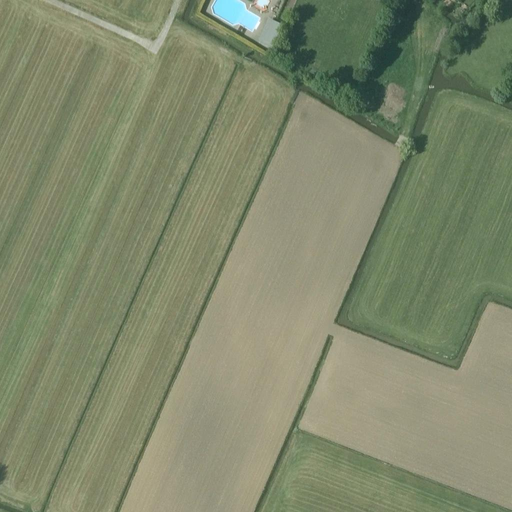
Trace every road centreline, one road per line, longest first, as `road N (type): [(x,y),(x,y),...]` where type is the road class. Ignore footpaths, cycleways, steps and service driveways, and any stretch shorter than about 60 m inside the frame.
road 1 (track): [(0,400),(156,42)]
road 2 (track): [(64,0),(160,44),(179,0)]
